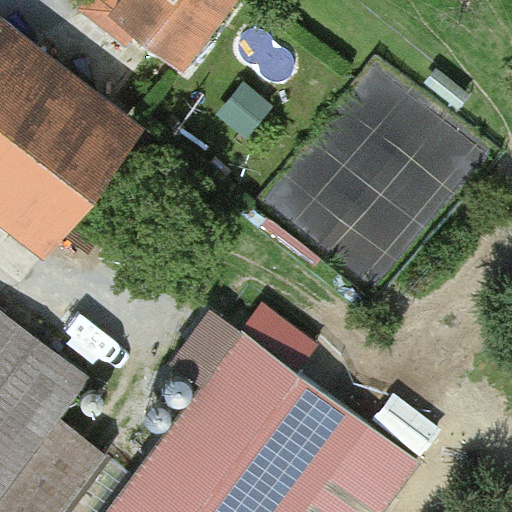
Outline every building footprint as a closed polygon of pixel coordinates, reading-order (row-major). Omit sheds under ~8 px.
[(231,0),(123,0),(111,16),(177,69),(231,0)] [(0,35),(0,220),(44,254),(134,138),(0,35)] [(492,148),(380,58),(258,210),(370,300),(492,148)] [(95,376),(0,303),(0,511),(60,511),(107,452),(63,418),(95,376)] [(389,511),(425,465),(253,334),(116,511),(389,511)]
